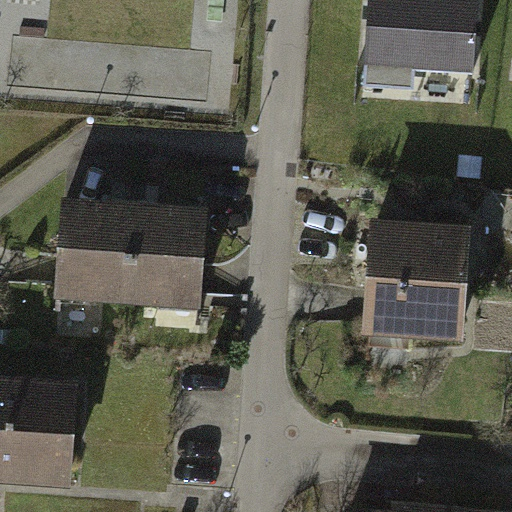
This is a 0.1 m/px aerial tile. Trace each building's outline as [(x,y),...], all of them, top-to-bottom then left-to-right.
[(476,0),(372,0),(370,55),(473,61),(476,0)] [(63,301),(137,305),(143,201),(69,196),(63,301)] [(137,305),(211,309),(217,205),(143,201),(137,305)] [(381,223),(369,337),(471,348),(483,234),(381,223)] [(0,375),(0,480),(78,487),(86,382),(0,375)]
